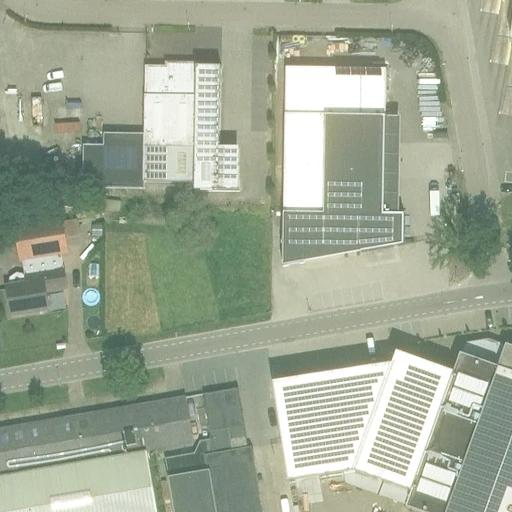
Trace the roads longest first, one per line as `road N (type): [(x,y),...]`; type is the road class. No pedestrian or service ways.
road 1 (unclassified): [(497,295),(0,384)]
road 2 (unclassified): [(447,17),(55,12),(17,0)]
road 3 (unclassified): [(497,295),(447,17)]
